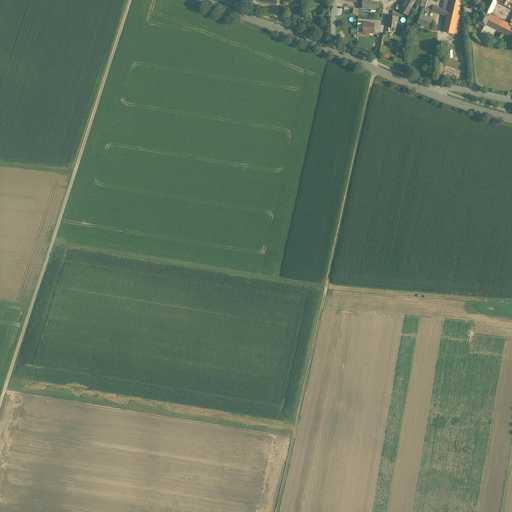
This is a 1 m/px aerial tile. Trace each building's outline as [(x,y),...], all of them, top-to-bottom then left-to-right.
[(462,0),(450,0),(448,11),(447,17),(443,32),(454,34),(460,10),(462,0)] [(492,0),(489,0),(483,12),(490,16),(490,15),(497,2),(492,0)] [(511,0),(492,0),(497,2),(511,9),(511,0)] [(377,10),(378,3),(364,1),(363,8),(377,10)] [(420,7),(424,8),(427,9),(427,8),(430,9),(432,5),(422,1),(420,7)] [(404,3),(400,11),(408,16),(413,8),(404,3)] [(353,8),(352,14),(364,16),(365,9),(353,8)] [(424,16),(429,18),(432,11),(432,10),(430,9),(427,8),(427,9),(424,16)] [(464,11),(460,10),(454,34),(458,35),(464,11)] [(482,12),(477,23),(485,27),(485,26),(490,16),(483,12),(482,12)] [(421,15),(417,23),(429,27),(432,19),(429,18),(424,16),(421,15)] [(511,25),(509,24),(490,15),(490,16),(485,26),(511,38),(511,25)] [(389,16),(388,26),(397,27),(398,17),(389,16)] [(373,33),(374,24),(364,23),(363,32),(373,33)]
